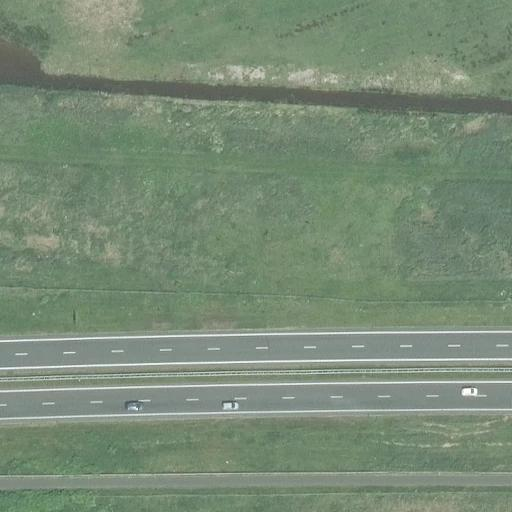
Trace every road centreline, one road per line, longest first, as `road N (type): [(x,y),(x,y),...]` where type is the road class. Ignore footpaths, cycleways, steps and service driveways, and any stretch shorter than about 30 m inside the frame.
road 1 (trunk): [(511,344),(0,356)]
road 2 (trunk): [(0,406),(511,397)]
